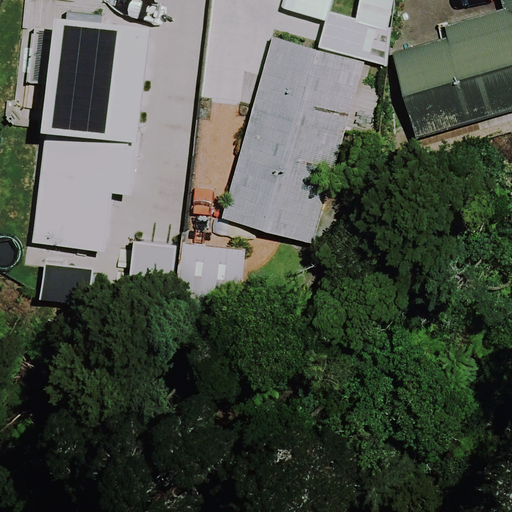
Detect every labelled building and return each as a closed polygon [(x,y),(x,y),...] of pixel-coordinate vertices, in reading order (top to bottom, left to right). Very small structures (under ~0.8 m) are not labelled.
[(511,110),(511,0),(506,0),(510,13),(450,29),(453,39),(401,53),(422,134),(511,110)] [(399,30),(334,11),(322,52),(280,40),(229,217),(318,243),(371,62),(389,67),(399,30)] [(163,29),(68,20),(66,31),(42,28),(37,82),(67,85),(64,115),(54,114),(52,132),(142,140),(145,114),(155,115),(163,29)] [(141,151),(51,142),(44,209),(35,208),(29,266),(98,272),(100,249),(115,250),(120,192),(137,193),(141,151)] [(27,169),(0,167),(0,223),(23,225),(27,169)]
